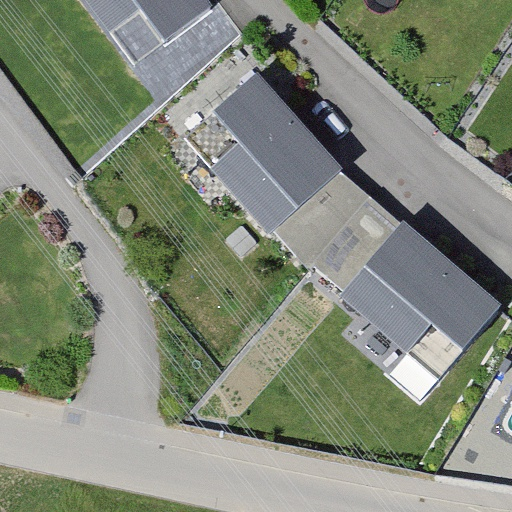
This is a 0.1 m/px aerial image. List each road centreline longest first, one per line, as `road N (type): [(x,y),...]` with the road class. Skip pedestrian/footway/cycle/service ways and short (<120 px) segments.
road 1 (residential): [(0,102),(106,231),(128,304),(130,366),(117,464)]
road 2 (residential): [(342,511),(117,464)]
road 3 (residential): [(117,464),(0,437)]
